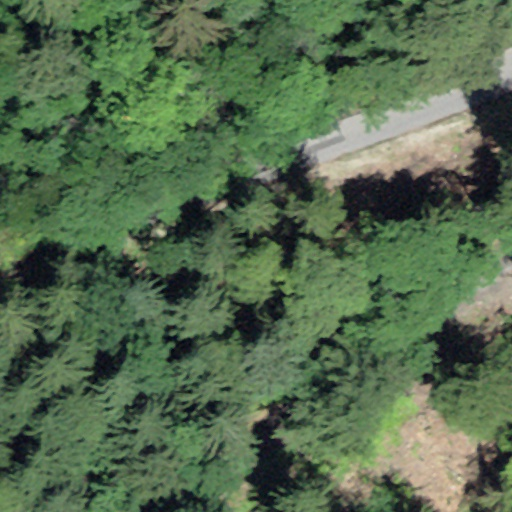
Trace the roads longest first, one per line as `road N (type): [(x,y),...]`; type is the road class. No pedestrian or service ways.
road 1 (unclassified): [(0,261),(70,246),(511,68)]
road 2 (unclassified): [(182,511),(407,324),(511,257)]
